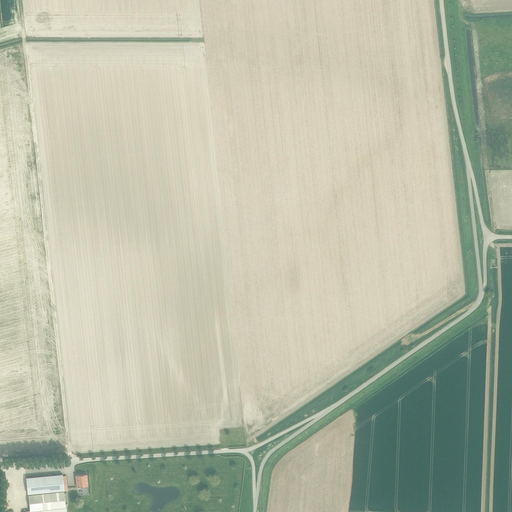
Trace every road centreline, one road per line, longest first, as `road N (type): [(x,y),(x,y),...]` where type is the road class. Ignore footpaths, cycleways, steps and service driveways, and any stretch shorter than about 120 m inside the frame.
road 1 (unclassified): [(333,407),(469,312),(480,294)]
road 2 (unclassified): [(466,164),(441,0)]
road 3 (unclassified): [(254,511),(266,457),(333,407)]
road 4 (unclassified): [(466,164),(480,294)]
